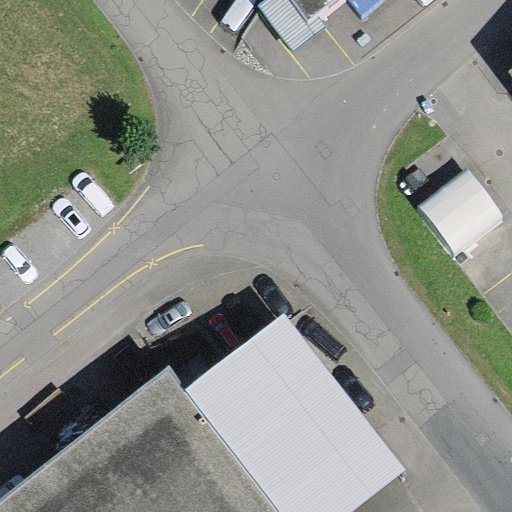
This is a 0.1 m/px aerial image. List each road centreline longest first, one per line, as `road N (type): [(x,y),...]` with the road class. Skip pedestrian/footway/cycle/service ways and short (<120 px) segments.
road 1 (unclassified): [(511,472),(263,165)]
road 2 (unclassified): [(263,165),(0,359)]
road 3 (unclassified): [(474,0),(263,165)]
